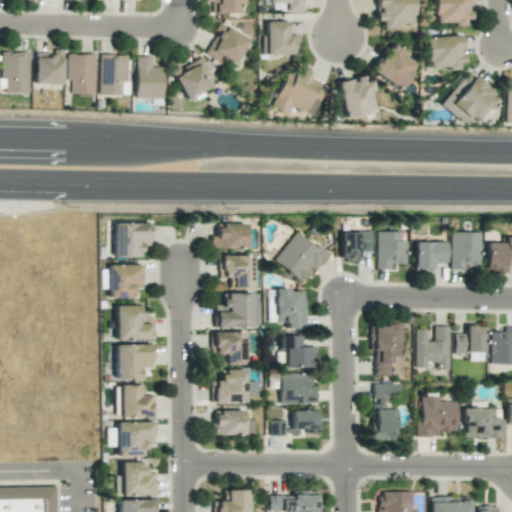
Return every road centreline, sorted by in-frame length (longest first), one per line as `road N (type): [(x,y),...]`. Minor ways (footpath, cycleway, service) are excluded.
road 1 (secondary): [(0,173),(511,184)]
road 2 (secondary): [(511,152),(0,141)]
road 3 (residential): [(342,511),(339,295)]
road 4 (residential): [(180,462),(177,256)]
road 5 (residential): [(0,22),(181,24)]
road 6 (residential): [(339,295),(511,296)]
road 7 (residential): [(342,463),(511,464)]
road 8 (residential): [(342,463),(180,462)]
